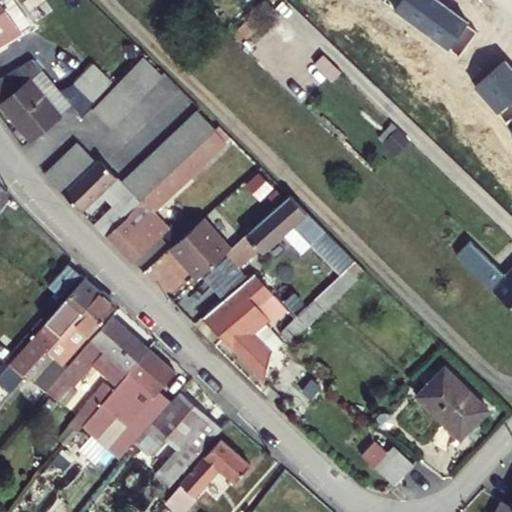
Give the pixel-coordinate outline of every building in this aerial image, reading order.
[(0,0),(0,44),(32,26),(14,0),(0,0)] [(345,0),(349,1),(346,13),(367,26),(383,0),(345,0)] [(488,70),(469,52),(464,57),(445,39),(450,33),(434,18),(395,59),(432,93),(428,96),(447,114),(488,70)] [(163,71),(144,52),(111,87),(94,104),(91,108),(111,127),(163,71)] [(80,112),(33,60),(0,78),(0,98),(2,100),(0,103),(0,104),(31,139),(60,117),(64,121),(72,120),(80,112)] [(111,87),(88,63),(71,80),(94,104),(111,87)] [(196,108),(121,181),(139,200),(149,190),(214,128),(196,108)] [(511,121),(492,133),(498,155),(511,151),(511,142),(510,137),(511,139),(511,121)] [(63,192),(96,162),(77,142),(45,172),(63,192)] [(142,202),(105,234),(107,236),(135,210),(160,235),(169,227),(155,212),(205,163),(195,151),(142,202)] [(105,234),(142,202),(139,200),(121,181),(98,160),(96,162),(63,192),(83,212),(108,189),(119,201),(95,224),(105,234)] [(325,231),(289,196),(246,234),(258,249),(261,252),(292,224),(313,244),(325,231)] [(133,262),(160,235),(135,210),(107,236),(133,262)] [(225,253),(231,248),(203,218),(168,249),(196,278),(225,253)] [(258,249),(246,234),(231,248),(225,253),(226,254),(236,265),(238,267),(258,249)] [(236,265),(226,254),(203,274),(213,285),(236,265)] [(308,306),(294,319),(279,333),(290,343),(364,270),(354,261),(308,306)] [(81,274),(66,263),(47,287),(61,298),(81,274)] [(511,267),(491,290),(511,310),(511,267)] [(221,301),(201,318),(213,331),(216,328),(224,336),(221,339),(263,382),(269,353),(251,331),(267,318),(255,305),(270,292),(264,285),(254,273),(239,285),(221,301)] [(25,377),(99,292),(85,277),(32,338),(36,342),(13,369),(25,377)] [(113,306),(99,292),(25,377),(46,392),(69,366),(65,363),(113,306)] [(112,317),(69,366),(46,392),(65,407),(71,399),(61,391),(68,382),(74,387),(91,366),(115,387),(149,349),(112,317)] [(33,329),(31,327),(25,333),(28,336),(33,329)] [(174,371),(149,349),(115,387),(112,391),(85,422),(81,427),(99,441),(104,436),(120,418),(128,424),(112,442),(108,448),(119,458),(125,451),(133,440),(169,399),(159,391),(174,371)] [(487,409),(444,367),(418,395),(461,438),(487,409)] [(85,422),(112,391),(102,383),(76,415),(85,422)] [(156,474),(168,484),(218,429),(177,393),(140,437),(157,451),(167,439),(178,449),(156,474)] [(81,427),(85,422),(76,415),(72,421),(81,427)] [(218,429),(168,484),(171,486),(219,430),(218,429)] [(249,463),(219,437),(162,505),(172,511),(181,511),(218,471),(233,484),(249,463)] [(405,475),(415,464),(395,445),(385,456),(375,466),(395,485),(405,475)] [(511,511),(511,505),(510,505),(502,501),(496,511),(511,511)]
